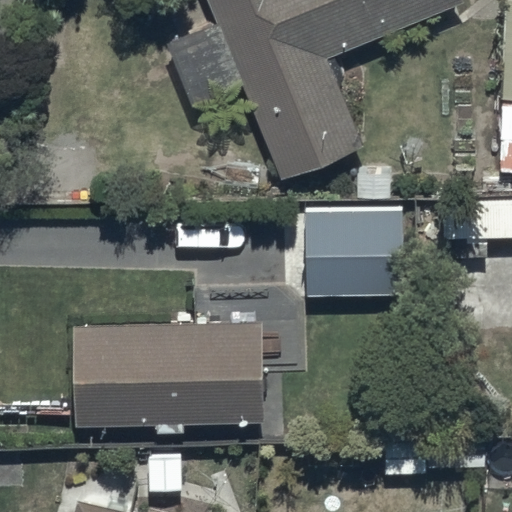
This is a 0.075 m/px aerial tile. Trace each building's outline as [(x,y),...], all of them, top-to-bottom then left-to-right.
[(208,0),(214,15),(175,29),(199,94),(248,76),(282,170),(360,141),(325,45),(448,0),(208,0)] [(511,0),(505,0),(501,162),(511,162),(511,0)] [(511,196),(441,199),(442,232),(511,230),(511,196)] [(401,206),(303,207),(304,290),(402,289),(401,206)] [(261,313),(70,316),(72,418),(153,416),(153,424),(183,423),(183,416),(263,415),(261,313)] [(431,360),(386,361),(387,470),(432,469),(431,360)] [(157,511),(76,493),(71,511),(157,511)]
